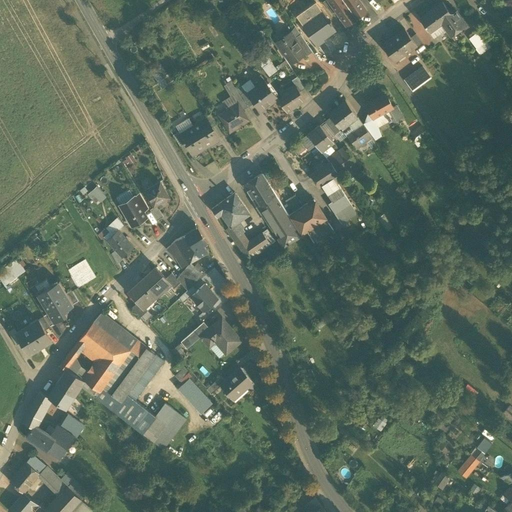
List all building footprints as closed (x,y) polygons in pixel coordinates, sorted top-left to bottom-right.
[(336,11),(328,0),(324,0),(322,2),(331,14),(336,11)] [(355,17),(343,0),(328,0),(336,11),(345,24),(355,17)] [(343,0),(355,17),(365,10),(358,0),(343,0)] [(503,1),(496,6),(500,12),(508,7),(503,1)] [(442,2),(431,10),(441,24),(452,16),(452,15),(442,2)] [(431,10),(419,18),(429,32),(438,26),(441,24),(431,10)] [(315,21),(304,29),(316,45),(324,40),(322,38),(335,29),(322,11),(313,17),(315,21)] [(452,16),(441,24),(450,36),(466,25),(456,12),(452,15),(452,16)] [(438,26),(429,32),(433,37),(442,31),(438,26)] [(405,29),(392,39),(404,54),(416,45),(410,37),(405,29)] [(469,39),(482,54),(492,46),(479,31),(469,39)] [(294,39),(290,33),(283,38),(284,39),(283,40),(284,41),(278,45),(291,63),(304,54),(305,54),(294,39)] [(423,43),(416,33),(410,37),(416,45),(417,47),(423,43)] [(312,52),(300,35),(294,39),(305,54),(304,54),(306,57),(312,52)] [(404,54),(392,39),(383,45),(394,61),(404,54)] [(210,55),(213,53),(207,43),(201,46),(203,51),(206,49),(210,55)] [(271,62),(263,67),(269,76),(277,71),(271,62)] [(415,73),(405,80),(413,91),(424,84),(415,73)] [(170,87),(178,81),(174,75),(165,80),(170,87)] [(297,77),(291,81),(294,86),(295,85),(300,92),(305,89),(297,77)] [(245,91),(247,94),(254,103),(259,111),(269,103),(270,105),(278,99),(264,81),(254,88),(250,82),(242,88),(244,91),(245,91)] [(294,86),(281,95),(283,98),(279,101),(286,112),(305,100),(300,92),(295,85),(294,86)] [(240,94),(237,88),(230,92),(237,104),(238,104),(242,111),(248,107),(240,94)] [(254,103),(247,94),(245,91),(244,91),(240,94),(248,107),(249,107),(254,103)] [(386,96),(366,107),(369,112),(373,119),(388,111),(393,108),(386,96)] [(346,102),(329,114),(332,118),(341,130),(344,134),(351,129),(350,128),(352,127),(354,130),(353,132),(347,137),(357,150),(373,139),(346,102)] [(237,104),(219,116),(229,134),(249,121),(242,111),(238,104),(237,104)] [(393,108),(388,111),(393,119),(395,122),(403,118),(396,106),(393,108)] [(388,111),(373,119),(378,128),(393,119),(388,111)] [(373,119),(369,112),(365,124),(376,139),(381,136),(379,131),(378,128),(373,119)] [(217,125),(210,114),(205,118),(206,121),(207,120),(212,129),(217,125)] [(341,130),(332,118),(325,122),(334,134),(341,130)] [(206,121),(194,128),(206,148),(219,140),(212,129),(207,120),(206,121)] [(333,143),(320,125),(308,135),(322,152),(330,146),(333,143)] [(181,135),(181,136),(186,144),(193,156),(206,148),(194,128),(181,135)] [(426,130),(416,138),(422,145),(432,138),(426,130)] [(180,133),(174,137),(181,148),(186,144),(181,136),(181,135),(180,133)] [(330,146),(322,152),(326,157),(334,151),(330,146)] [(344,148),(329,160),(331,163),(338,174),(355,163),(344,148)] [(331,163),(315,174),(326,191),(338,184),(343,181),(338,174),(331,163)] [(262,173),(245,186),(258,206),(276,195),(262,173)] [(159,182),(145,191),(155,208),(156,210),(157,209),(163,206),(160,201),(168,197),(159,182)] [(357,214),(338,184),(326,191),(333,202),(329,205),(341,224),(357,214)] [(98,187),(91,193),(96,199),(103,192),(98,187)] [(96,199),(90,204),(94,209),(107,197),(103,192),(96,199)] [(148,209),(139,193),(133,197),(134,199),(135,198),(143,212),(148,209)] [(234,194),(211,210),(217,218),(221,215),(230,228),(231,228),(239,222),(249,215),(234,194)] [(297,194),(285,200),(291,211),(303,204),(297,194)] [(289,216),(276,195),(258,206),(285,247),(302,235),(289,216)] [(134,199),(121,207),(132,226),(140,221),(139,219),(145,216),(143,212),(135,198),(134,199)] [(327,219),(314,199),(289,216),(302,235),(307,232),(327,219)] [(157,209),(156,210),(155,208),(150,211),(156,222),(163,218),(157,209)] [(327,219),(307,232),(314,242),(333,229),(327,219)] [(239,222),(231,228),(230,228),(226,230),(232,238),(240,232),(243,230),(243,228),(239,222)] [(198,227),(185,235),(185,236),(195,251),(204,246),(207,244),(198,227)] [(107,228),(98,235),(102,239),(104,237),(110,232),(107,228)] [(133,246),(118,230),(113,235),(107,240),(115,250),(121,257),(122,257),(133,246)] [(110,232),(104,237),(107,240),(113,235),(111,232),(110,232)] [(248,244),(240,232),(232,238),(240,249),(248,244)] [(248,244),(240,249),(248,261),(270,246),(265,237),(264,237),(262,234),(248,244)] [(185,236),(185,235),(175,241),(181,251),(189,264),(190,264),(209,253),(204,246),(195,251),(185,236)] [(175,241),(166,250),(175,258),(181,251),(175,241)] [(121,257),(115,250),(111,254),(117,265),(123,259),(122,257),(121,257)] [(189,264),(181,251),(175,258),(184,270),(190,264),(189,264)] [(85,259),(68,270),(72,276),(78,287),(96,277),(85,259)] [(17,260),(0,272),(0,278),(5,285),(25,270),(17,260)] [(194,268),(190,264),(184,270),(182,273),(185,276),(196,282),(198,279),(200,281),(204,276),(200,272),(194,268)] [(203,269),(197,264),(194,268),(200,272),(203,269)] [(165,278),(155,268),(142,280),(157,296),(170,285),(168,283),(168,282),(165,278)] [(179,282),(171,273),(165,278),(168,282),(168,283),(170,285),(174,289),(180,283),(179,282)] [(78,287),(72,276),(66,280),(71,290),(72,291),(78,287)] [(196,282),(185,276),(179,282),(180,283),(188,291),(190,289),(196,282)] [(157,296),(142,280),(129,292),(138,302),(142,307),(143,306),(145,308),(157,296)] [(59,282),(51,287),(51,286),(37,295),(48,313),(54,322),(67,314),(65,310),(73,305),(66,293),(59,281),(58,282),(59,282)] [(196,291),(190,297),(203,312),(218,299),(205,284),(196,291)] [(196,291),(193,287),(180,298),(183,303),(190,297),(196,291)] [(78,302),(72,291),(71,290),(66,293),(73,305),(78,302)] [(142,307),(138,302),(132,307),(140,316),(147,311),(145,308),(143,306),(142,307)] [(48,313),(43,316),(50,326),(55,323),(54,322),(48,313)] [(138,341),(101,313),(93,322),(131,350),(138,341)] [(50,326),(43,316),(38,319),(44,330),(50,326)] [(210,329),(201,337),(210,346),(216,341),(227,353),(242,340),(223,318),(210,329)] [(17,332),(16,333),(22,341),(29,354),(51,340),(44,330),(38,319),(37,320),(39,322),(32,327),(30,324),(17,332)] [(93,322),(79,341),(85,346),(101,357),(99,361),(114,373),(131,350),(93,322)] [(204,322),(186,337),(191,343),(200,335),(201,337),(210,329),(204,322)] [(14,328),(8,332),(16,345),(22,341),(16,333),(17,332),(14,328)] [(79,341),(65,358),(72,363),(85,346),(79,341)] [(114,373),(103,389),(121,402),(127,394),(155,354),(138,341),(131,350),(114,373)] [(155,354),(127,394),(135,399),(163,360),(155,354)] [(65,358),(60,366),(66,370),(67,368),(72,363),(65,358)] [(99,361),(85,380),(100,392),(103,389),(114,373),(99,361)] [(184,365),(174,374),(182,383),(188,377),(191,374),(184,365)] [(225,381),(220,385),(221,386),(233,400),(254,382),(240,367),(225,381)] [(67,368),(66,370),(56,383),(75,395),(81,387),(85,380),(67,368)] [(221,376),(211,385),(216,390),(221,386),(220,385),(225,381),(221,376)] [(182,383),(178,387),(201,412),(212,402),(188,377),(182,383)] [(100,392),(85,380),(81,387),(95,398),(96,398),(100,392)] [(48,396),(47,397),(50,399),(66,409),(75,395),(56,383),(48,396)] [(211,385),(207,389),(212,394),(216,390),(211,385)] [(121,402),(103,389),(100,392),(96,398),(143,434),(156,417),(156,416),(135,400),(135,399),(127,394),(121,402)] [(39,391),(28,412),(38,418),(39,418),(50,399),(47,397),(48,396),(39,391)] [(156,417),(143,434),(154,442),(177,412),(166,403),(156,416),(156,417)] [(38,418),(28,412),(23,422),(33,427),(34,425),(34,424),(39,419),(38,418)] [(177,412),(154,442),(163,449),(186,419),(177,412)] [(83,424),(68,413),(59,425),(75,436),(83,424)] [(34,424),(34,425),(33,427),(26,437),(47,451),(55,439),(49,435),(34,424)] [(59,425),(57,424),(49,435),(55,439),(68,448),(76,437),(75,436),(59,425)] [(134,439),(128,432),(120,440),(126,446),(134,439)] [(68,448),(55,439),(47,451),(60,460),(68,448)] [(478,448),(472,455),(478,461),(484,453),(478,448)] [(472,455),(458,472),(465,477),(478,461),(472,455)] [(46,467),(32,456),(27,462),(40,473),(46,467)] [(27,462),(26,462),(10,482),(23,492),(24,493),(40,474),(40,473),(27,462)] [(68,486),(47,466),(46,467),(40,473),(40,474),(61,493),(68,486)] [(447,492),(457,481),(445,470),(435,481),(447,492)] [(69,511),(81,500),(68,486),(61,493),(45,510),(43,511),(69,511)] [(23,492),(8,510),(9,511),(29,511),(32,510),(34,511),(43,511),(45,510),(24,493),(23,492)] [(307,504),(314,511),(324,504),(316,496),(307,504)] [(81,500),(69,511),(86,511),(90,508),(81,500)]
